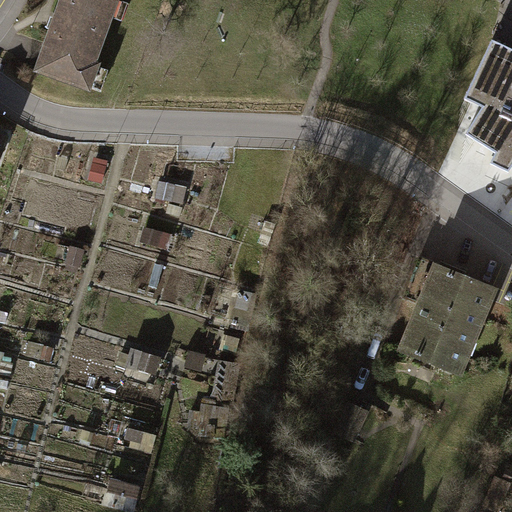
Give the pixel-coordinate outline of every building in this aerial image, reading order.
[(60,0),(50,28),(36,70),(84,87),(92,67),(87,65),(110,0),(60,0)] [(511,51),(492,42),(465,100),(483,109),(466,135),(496,154),(491,165),(509,173),(511,168),(511,51)] [(404,297),(420,304),(436,264),(419,258),(404,297)] [(462,275),(436,264),(420,304),(401,350),(458,373),(492,289),(461,276),(462,275)] [(258,316),(257,300),(239,300),(240,316),(258,316)] [(132,367),(147,370),(150,353),(136,350),(132,367)] [(364,413),(350,406),(337,432),(351,439),(364,413)] [(130,427),(126,444),(156,450),(159,433),(130,427)] [(114,477),(107,502),(136,510),(143,485),(114,477)]
